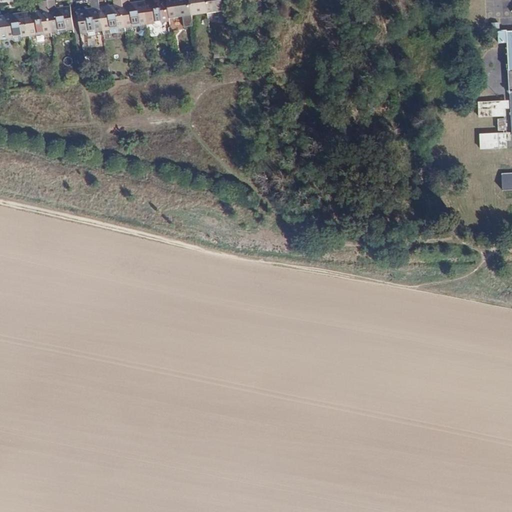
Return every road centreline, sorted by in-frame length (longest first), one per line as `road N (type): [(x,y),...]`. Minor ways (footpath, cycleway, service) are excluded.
road 1 (track): [(389,56),(222,86),(197,99),(186,118),(241,182),(310,235),(511,248)]
road 2 (track): [(511,307),(0,200)]
road 3 (track): [(466,248),(419,178),(378,0)]
